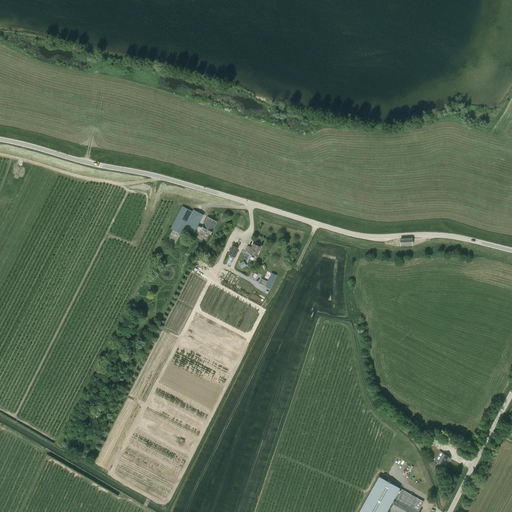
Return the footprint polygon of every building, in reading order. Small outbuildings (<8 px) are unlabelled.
[(180,235),(192,212),(182,207),(171,230),(180,235)] [(210,235),(217,222),(207,217),(200,230),(210,235)] [(260,248),(252,244),(251,248),(247,247),(245,252),(256,257),(256,256),(260,248)] [(232,246),(228,255),(235,258),(237,252),(236,252),(237,251),(238,249),(232,246)] [(261,279),(259,284),(266,287),(270,289),(276,276),(272,274),(268,282),(261,279)] [(450,458),(442,454),(437,463),(436,464),(445,469),(447,464),(450,458)] [(386,511),(400,489),(380,476),(359,511),(386,511)] [(388,511),(417,511),(423,502),(401,490),(388,511)]
